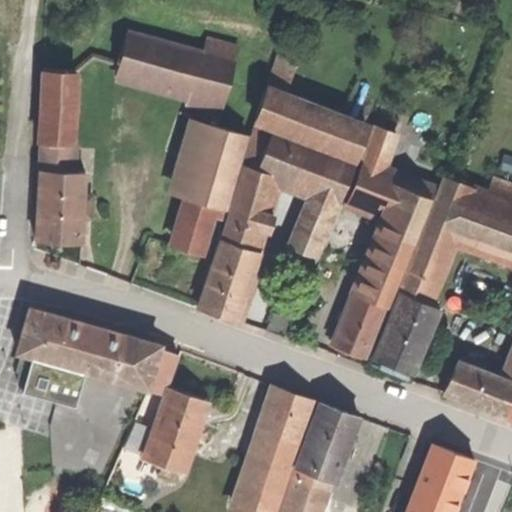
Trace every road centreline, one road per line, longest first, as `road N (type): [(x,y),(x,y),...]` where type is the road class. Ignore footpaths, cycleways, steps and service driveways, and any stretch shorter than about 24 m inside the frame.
road 1 (tertiary): [(511,445),(79,295),(0,282)]
road 2 (track): [(34,0),(20,95),(14,282)]
